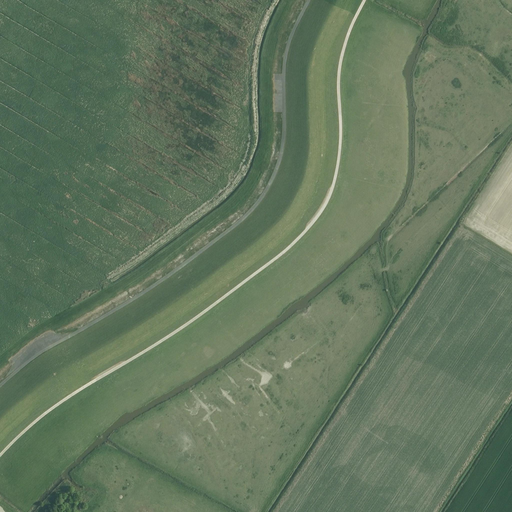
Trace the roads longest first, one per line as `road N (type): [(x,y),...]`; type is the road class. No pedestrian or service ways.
road 1 (track): [(0,457),(59,403),(214,305),(307,229),(335,178),(339,67),(366,0)]
road 2 (track): [(309,0),(287,48),(278,165),(257,205),(146,291),(31,355),(0,385)]
